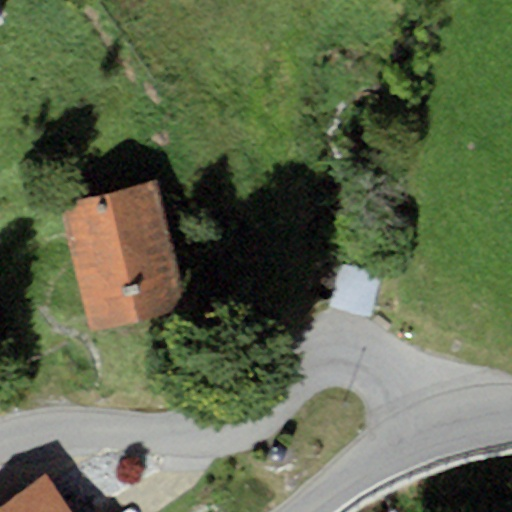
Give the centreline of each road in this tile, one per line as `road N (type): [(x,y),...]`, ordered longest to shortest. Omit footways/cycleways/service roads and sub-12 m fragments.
road 1 (residential): [(440,425),(414,373),(341,358),(314,371),(269,419),(221,436),(38,432),(0,440)]
road 2 (residential): [(301,511),(440,425)]
